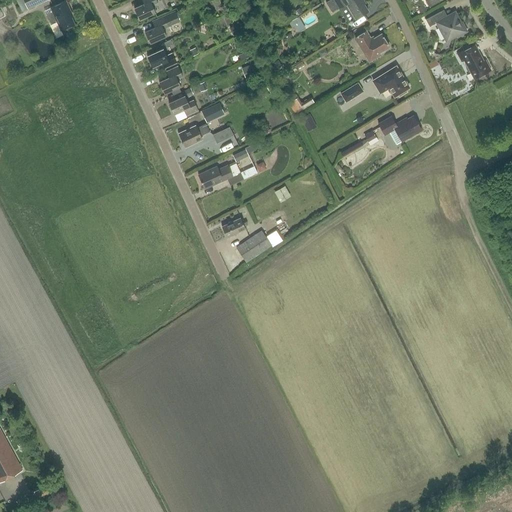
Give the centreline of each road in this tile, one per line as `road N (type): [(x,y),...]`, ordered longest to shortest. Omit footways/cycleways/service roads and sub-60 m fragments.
road 1 (residential): [(225,280),(98,0)]
road 2 (track): [(225,280),(340,511)]
road 3 (residential): [(461,169),(390,0)]
